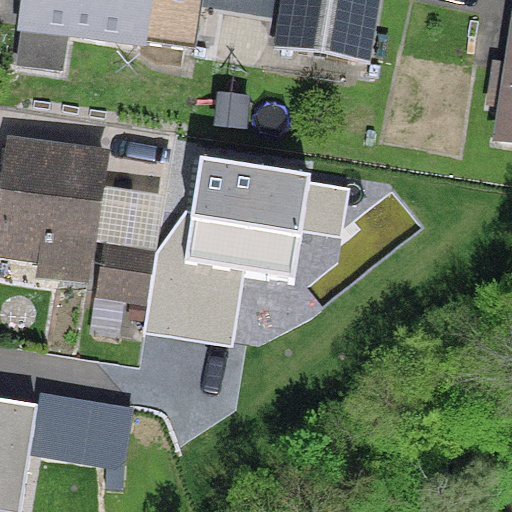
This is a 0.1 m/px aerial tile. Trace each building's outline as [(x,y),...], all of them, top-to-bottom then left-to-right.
[(68,37),(146,48),(147,39),(197,46),(203,0),(22,0),(13,63),(63,70),(68,37)] [(371,62),(380,0),(280,0),(273,46),(371,62)] [(511,148),(511,44),(508,74),(492,71),(486,108),(502,111),(496,146),(511,148)] [(82,286),(86,265),(101,166),(6,152),(0,193),(0,238),(42,245),(37,279),(82,286)] [(309,175),(200,159),(185,260),(294,276),(309,175)] [(101,253),(94,299),(144,306),(151,261),(101,253)] [(0,511),(20,511),(36,406),(0,401),(0,511)]
